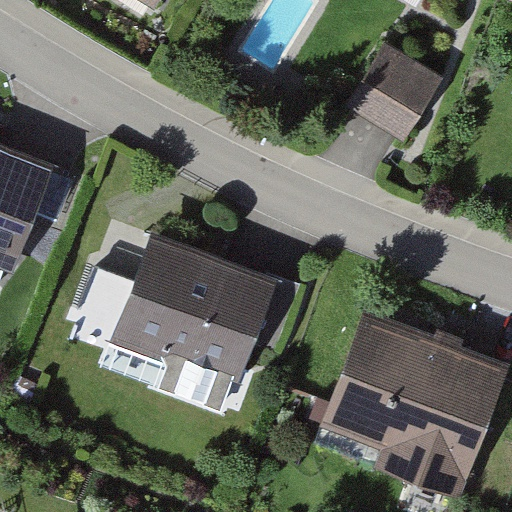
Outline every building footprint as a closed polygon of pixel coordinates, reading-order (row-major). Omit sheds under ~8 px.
[(154,0),(135,0),(149,9),(154,0)] [(444,78),(387,43),(348,108),(405,142),(444,78)] [(45,163),(0,148),(0,274),(8,277),(45,163)] [(265,274),(136,233),(102,340),(231,381),(265,274)] [(500,363),(353,314),(314,428),(461,477),(500,363)]
